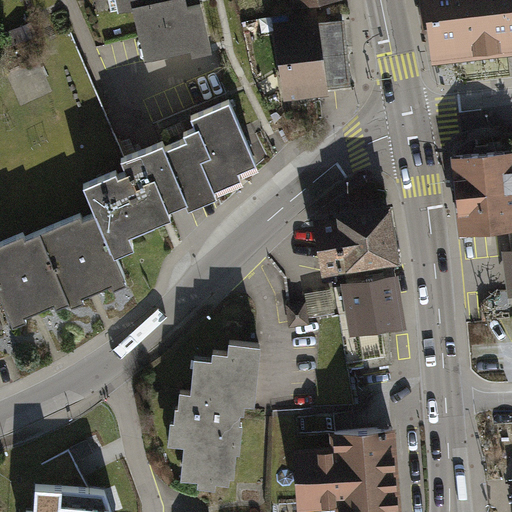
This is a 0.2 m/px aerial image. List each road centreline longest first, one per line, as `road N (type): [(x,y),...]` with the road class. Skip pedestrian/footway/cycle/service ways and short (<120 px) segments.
road 1 (tertiary): [(116,362),(209,283),(294,195),(354,145),(406,119)]
road 2 (primary): [(406,119),(444,405)]
road 3 (residential): [(153,511),(116,362)]
road 4 (tertiary): [(0,422),(116,362)]
road 5 (primary): [(385,0),(406,119)]
